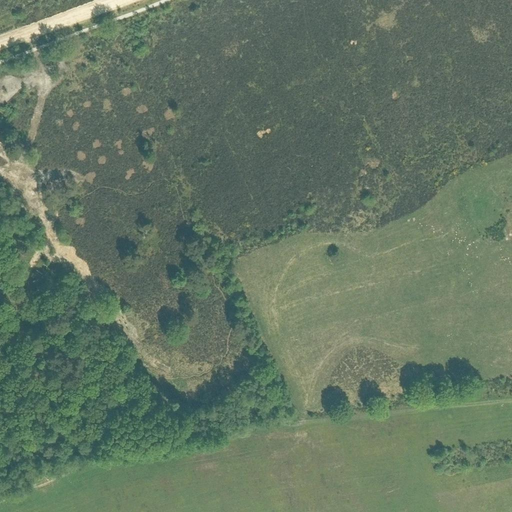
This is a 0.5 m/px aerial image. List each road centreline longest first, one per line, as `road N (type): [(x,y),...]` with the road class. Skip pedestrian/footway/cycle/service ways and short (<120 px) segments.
road 1 (track): [(511,390),(120,436),(0,492)]
road 2 (track): [(115,0),(0,42)]
